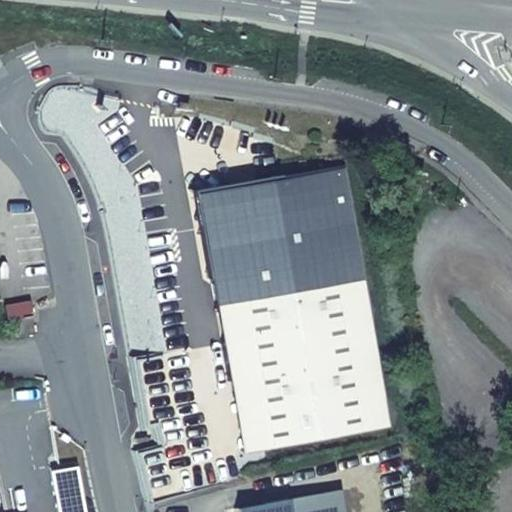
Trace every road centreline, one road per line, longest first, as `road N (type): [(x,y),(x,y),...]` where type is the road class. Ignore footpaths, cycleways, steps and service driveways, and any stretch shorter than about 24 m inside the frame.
road 1 (residential): [(0,85),(64,61),(317,95),(407,123),(473,164),(511,204)]
road 2 (residential): [(0,131),(52,194),(121,511)]
